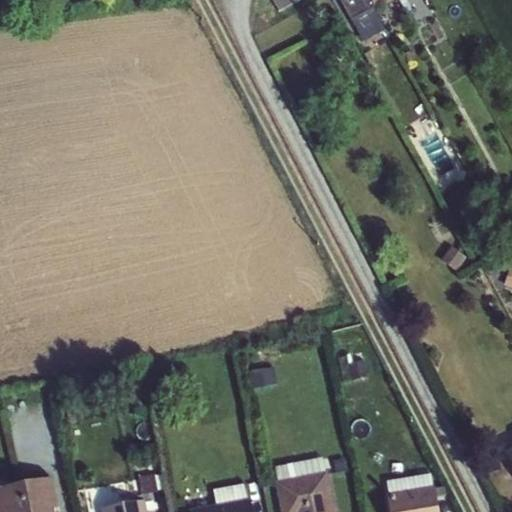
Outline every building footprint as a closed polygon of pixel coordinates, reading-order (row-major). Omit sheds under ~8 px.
[(275,0),(280,9),(302,0),(275,0)] [(374,11),(368,0),(339,0),(350,19),(352,20),(374,11)] [(368,0),(374,11),(394,0),(393,0),(368,0)] [(334,511),(327,474),(275,484),(280,511),(334,511)] [(388,511),(438,511),(432,475),(387,483),(389,497),(386,497),(388,511)] [(0,511),(58,511),(52,479),(0,489),(0,511)] [(251,511),(247,485),(213,491),(216,507),(190,511),(251,511)] [(146,511),(144,502),(100,511),(146,511)]
